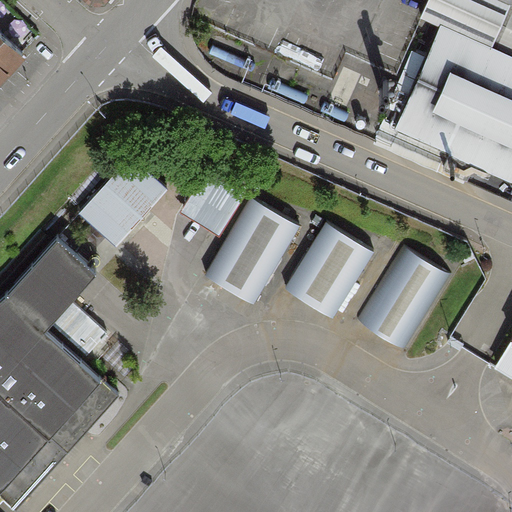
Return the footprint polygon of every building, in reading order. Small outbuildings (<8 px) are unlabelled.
[(511,0),(424,0),(417,18),(434,25),(392,125),(511,174),(511,0)] [(0,73),(23,49),(0,28),(0,73)] [(163,182),(126,150),(77,209),(114,240),(163,182)] [(297,220),(247,192),(201,272),(252,300),(297,220)] [(97,265),(56,230),(0,293),(0,492),(15,505),(117,390),(44,325),(97,265)] [(448,273),(402,246),(358,320),(404,347),(448,273)] [(511,334),(494,365),(511,375),(511,334)]
